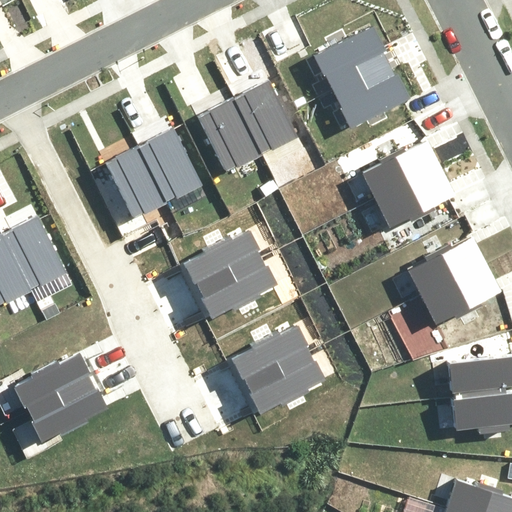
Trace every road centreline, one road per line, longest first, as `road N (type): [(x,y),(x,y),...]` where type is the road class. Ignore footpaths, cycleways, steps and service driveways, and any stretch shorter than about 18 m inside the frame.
road 1 (residential): [(13,62),(189,435)]
road 2 (residential): [(142,0),(13,62)]
